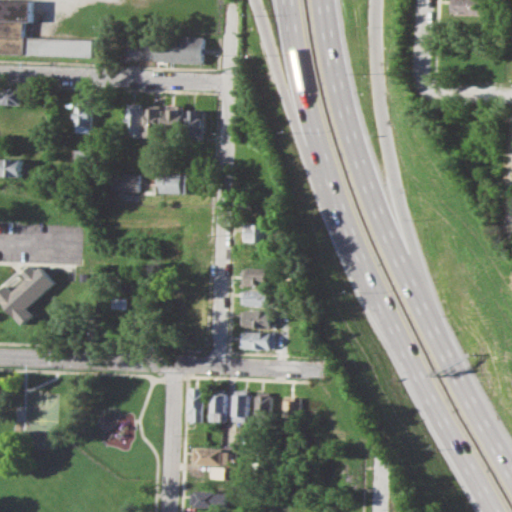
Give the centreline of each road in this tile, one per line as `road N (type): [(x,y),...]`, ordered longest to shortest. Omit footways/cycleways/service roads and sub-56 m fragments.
road 1 (motorway): [(291,0),(319,157),(355,248),(499,511)]
road 2 (motorway): [(511,467),(405,270),(369,183),(323,0)]
road 3 (residential): [(233,0),(221,365)]
road 4 (residential): [(0,354),(317,369)]
road 5 (motorway): [(405,270),(380,95),(377,0)]
road 6 (residential): [(0,69),(229,82)]
road 7 (motorway): [(256,0),(319,157)]
road 8 (residential): [(182,363),(173,511)]
